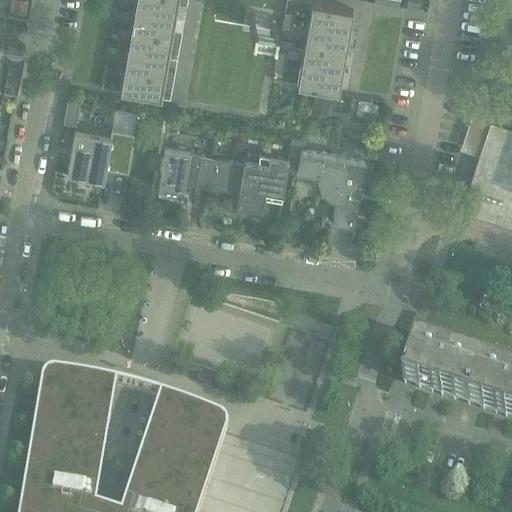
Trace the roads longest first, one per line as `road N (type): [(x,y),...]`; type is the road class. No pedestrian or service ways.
road 1 (residential): [(400,291),(18,222)]
road 2 (residential): [(18,222),(51,0)]
road 3 (residential): [(412,216),(451,0)]
road 4 (residential): [(511,462),(365,412)]
road 5 (residential): [(365,412),(368,376),(400,291)]
